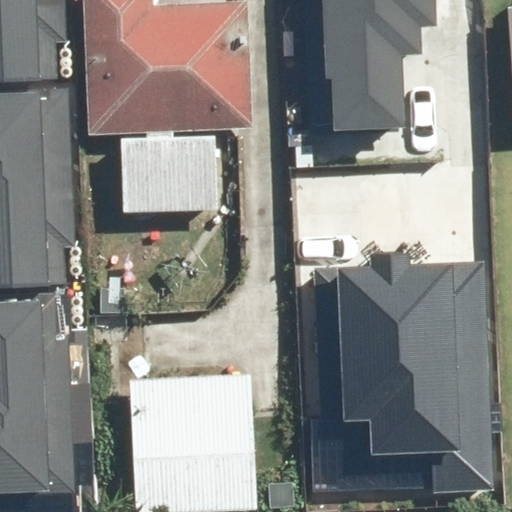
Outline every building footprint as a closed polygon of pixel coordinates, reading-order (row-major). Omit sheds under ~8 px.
[(0,0),(0,69),(64,68),(62,35),(72,35),(70,0),(0,0)] [(155,0),(84,0),(85,51),(87,51),(89,128),(255,124),(252,0),(237,0),(156,2),(155,0)] [(339,62),(342,116),(409,112),(406,51),(431,50),(429,17),(445,17),(444,0),(326,0),(329,63),(339,62)] [(0,276),(73,274),(72,242),(82,241),(76,83),(0,85),(0,276)] [(133,132),(126,132),(124,212),(218,214),(220,134),(133,132)] [(310,253),(314,410),(373,408),(374,441),(440,440),(441,480),(495,479),(490,249),(310,253)] [(63,290),(0,292),(0,482),(80,480),(74,322),(65,322),(63,290)] [(134,373),(135,509),(256,508),(255,373),(134,373)]
